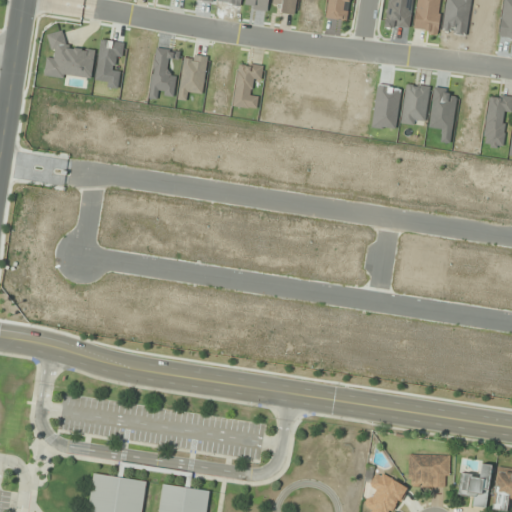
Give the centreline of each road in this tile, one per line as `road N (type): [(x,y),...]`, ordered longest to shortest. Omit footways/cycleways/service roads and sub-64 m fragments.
road 1 (residential): [(511,430),(103,364),(0,334)]
road 2 (residential): [(511,69),(33,0)]
road 3 (tertiary): [(20,0),(0,138)]
